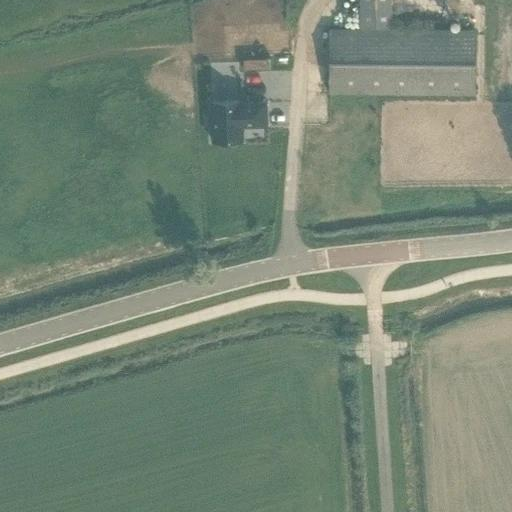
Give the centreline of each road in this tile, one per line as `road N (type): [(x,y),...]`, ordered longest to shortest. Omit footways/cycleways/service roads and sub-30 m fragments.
road 1 (tertiary): [(0,347),(263,272),(368,255)]
road 2 (unclassified): [(368,255),(387,511)]
road 3 (tertiary): [(368,255),(511,241)]
